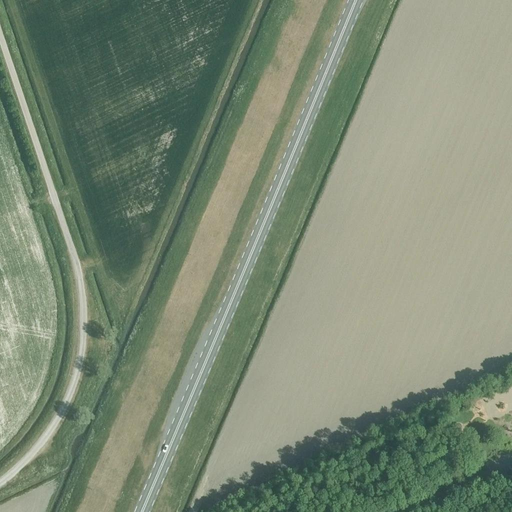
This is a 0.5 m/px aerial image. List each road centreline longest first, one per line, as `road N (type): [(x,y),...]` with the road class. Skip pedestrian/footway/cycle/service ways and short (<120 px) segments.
road 1 (primary): [(141,511),(353,0)]
road 2 (unclassified): [(0,481),(48,434),(68,399),(84,314),(0,34)]
